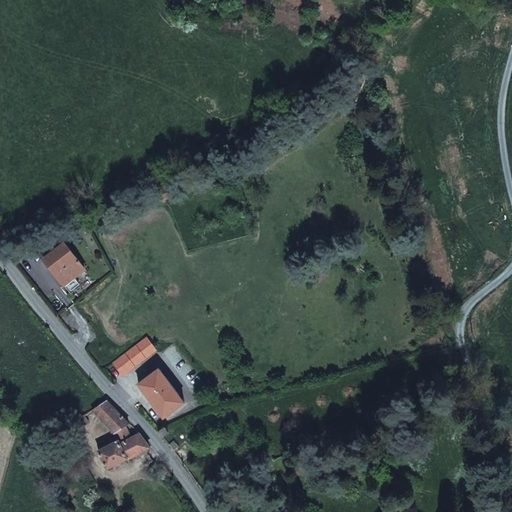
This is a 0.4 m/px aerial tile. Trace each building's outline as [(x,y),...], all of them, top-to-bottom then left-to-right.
[(156,192),(160,201),(191,190),(186,180),(156,192)] [(64,243),(44,258),(64,285),(84,269),(64,243)] [(114,363),(123,375),(156,350),(147,338),(114,363)] [(184,402),(159,369),(139,384),(164,417),(184,402)] [(119,440),(98,451),(108,469),(128,458),(150,447),(140,434),(132,439),(125,426),(129,423),(107,400),(93,410),(115,432),(119,440)] [(84,415),(71,424),(72,424),(76,431),(89,422),(84,415)] [(169,432),(166,427),(160,432),(163,437),(169,432)] [(175,441),(169,445),(174,451),(180,447),(179,446),(175,441)]
